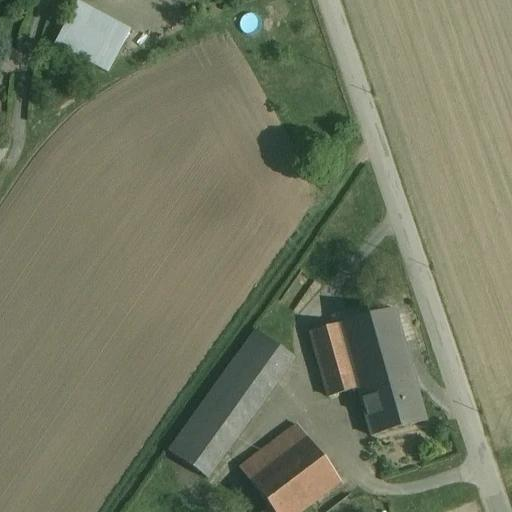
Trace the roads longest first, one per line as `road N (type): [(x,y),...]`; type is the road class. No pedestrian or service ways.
road 1 (unclassified): [(498,511),(329,0)]
road 2 (unknown): [(386,167),(106,491)]
